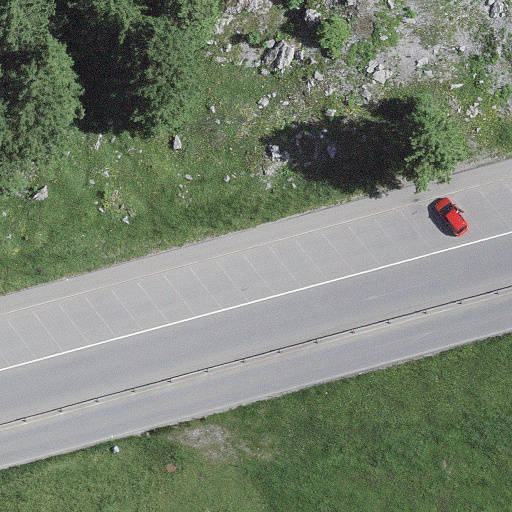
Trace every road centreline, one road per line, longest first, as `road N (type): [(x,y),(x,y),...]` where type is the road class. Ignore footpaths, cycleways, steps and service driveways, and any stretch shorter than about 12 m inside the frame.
road 1 (tertiary): [(511,262),(0,405)]
road 2 (tertiary): [(0,449),(511,310)]
road 3 (track): [(233,385),(276,473),(290,488),(347,511)]
